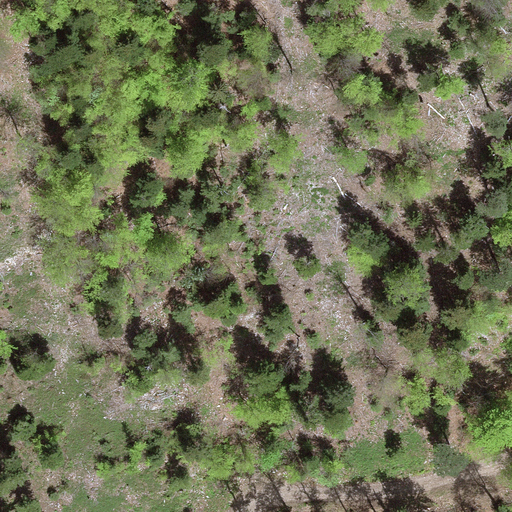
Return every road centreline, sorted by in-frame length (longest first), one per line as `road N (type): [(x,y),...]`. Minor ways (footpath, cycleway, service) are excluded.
road 1 (track): [(511,463),(375,492),(270,493),(236,511)]
road 2 (track): [(121,193),(88,215),(0,248)]
